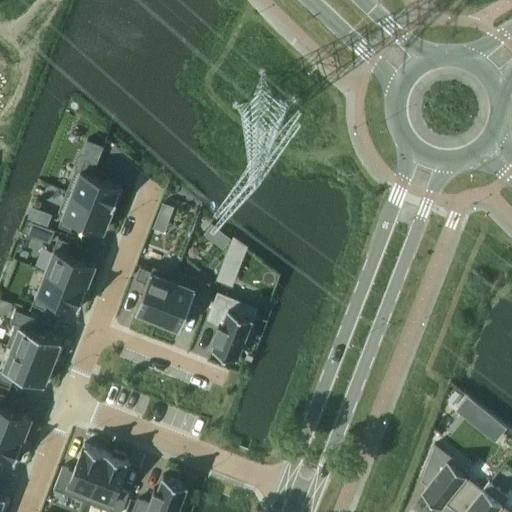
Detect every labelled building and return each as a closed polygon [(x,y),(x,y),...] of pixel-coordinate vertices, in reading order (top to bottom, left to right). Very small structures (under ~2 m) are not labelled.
[(71,192),(112,208),(121,186),(92,174),(96,163),(84,158),(71,192)] [(103,230),(112,208),(71,192),(58,225),(70,230),(75,219),(103,230)] [(45,270),(86,286),(94,264),(66,253),(70,242),(58,237),(45,270)] [(140,265),(135,277),(147,281),(135,311),(157,319),(175,273),(153,265),(151,269),(140,265)] [(175,273),(157,319),(179,328),(191,299),(202,303),(210,282),(177,269),(175,273)] [(77,309),(86,286),(45,270),(32,304),(44,309),(48,297),(77,309)] [(245,347),(253,329),(248,327),(252,316),(228,306),(214,301),(207,318),(218,322),(213,336),(216,337),(212,347),(236,357),(240,346),(245,347)] [(15,322),(7,344),(52,362),(61,340),(33,329),(37,318),(15,309),(11,320),(15,322)] [(11,347),(0,374),(0,379),(11,384),(15,373),(44,384),(52,362),(7,344),(6,345),(11,347)] [(0,430),(22,439),(31,417),(2,406),(6,395),(0,392),(0,430)] [(0,430),(0,456),(14,461),(15,457),(20,459),(24,447),(20,445),(22,439),(0,430)] [(62,466),(53,488),(87,501),(106,451),(84,442),(73,470),(62,466)] [(426,484),(421,492),(440,507),(444,502),(456,511),(463,511),(483,489),(482,489),(466,476),(470,471),(434,444),(420,479),(426,484)] [(106,451),(87,501),(115,511),(120,511),(129,492),(117,487),(128,460),(124,458),(126,453),(114,449),(112,453),(106,451)] [(138,497),(132,511),(180,511),(184,502),(181,500),(187,484),(163,474),(157,489),(154,487),(148,502),(138,497)] [(509,511),(501,504),(508,496),(488,480),(482,489),(483,489),(463,511),(509,511)]
